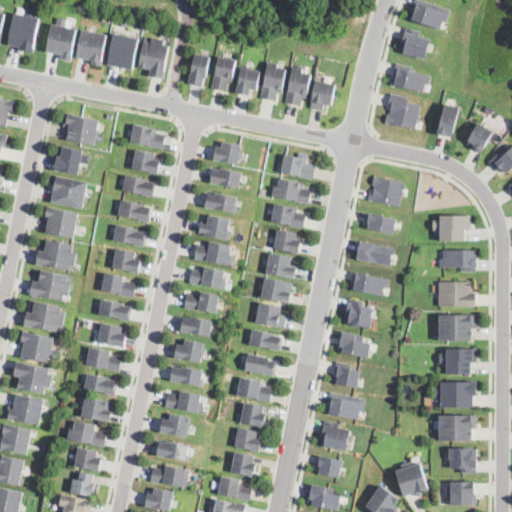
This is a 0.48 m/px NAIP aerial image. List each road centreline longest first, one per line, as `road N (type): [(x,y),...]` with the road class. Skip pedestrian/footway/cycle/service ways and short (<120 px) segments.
road 1 (residential): [(353,142),(443,162),(477,182),(497,217),(505,271),(504,511)]
road 2 (residential): [(119,511),(198,112)]
road 3 (tertiary): [(280,511),(353,142)]
road 4 (residential): [(0,71),(353,142)]
road 5 (residential): [(48,82),(0,325)]
road 6 (tertiary): [(353,142),(386,0)]
